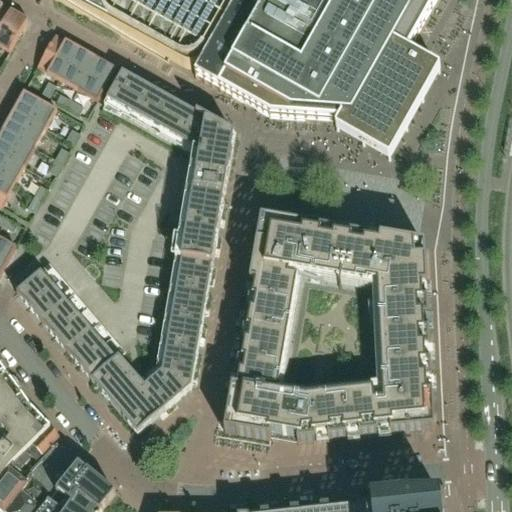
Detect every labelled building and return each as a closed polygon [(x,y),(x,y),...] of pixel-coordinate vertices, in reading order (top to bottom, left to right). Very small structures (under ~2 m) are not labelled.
[(201,70),(196,80),(219,93),(271,0),(52,0),(53,1),(55,2),(89,22),(168,66),(170,62),(183,69),(201,69),(201,70)] [(387,163),(388,163),(390,163),(391,162),(392,161),(440,76),(440,75),(440,74),(440,73),(439,72),(438,71),(410,55),(440,0),(271,0),(219,93),(245,108),(270,122),(338,127),(336,130),(336,131),(336,132),(336,133),(337,134),(337,135),(387,163)] [(0,6),(0,35),(12,14),(0,6)] [(12,14),(0,35),(0,50),(10,56),(28,23),(12,14)] [(57,83),(76,49),(56,38),(37,71),(47,77),(57,83)] [(76,49),(57,83),(77,94),(96,61),(76,49)] [(96,61),(77,94),(97,105),(116,72),(96,61)] [(131,80),(123,76),(107,103),(124,112),(126,108),(136,113),(133,117),(150,127),(152,122),(162,128),(159,132),(200,155),(192,204),(197,205),(195,216),(190,215),(187,233),(192,234),(190,245),(185,244),(182,263),(187,264),(185,275),(180,274),(177,293),(182,293),(180,304),(175,303),(172,322),(176,323),(175,334),(170,333),(167,352),(171,353),(169,363),(165,363),(163,375),(153,382),(157,386),(148,393),(145,389),(136,397),(131,390),(139,383),(119,360),(118,361),(119,362),(92,384),(93,385),(138,437),(160,418),(175,405),(191,391),(192,387),(223,209),(229,173),(235,139),(175,105),(157,95),(149,90),(131,80)] [(42,97),(49,101),(56,89),(48,85),(42,97)] [(14,113),(13,115),(46,133),(57,114),(24,95),(18,106),(14,113)] [(68,112),(72,104),(61,98),(57,105),(68,112)] [(72,104),(68,112),(80,118),(84,111),(72,104)] [(9,121),(2,134),(35,153),(46,133),(13,115),(12,116),(9,121)] [(73,149),(79,137),(72,133),(66,144),(73,149)] [(0,158),(24,172),(30,162),(35,153),(2,134),(0,137),(0,158)] [(55,163),(62,167),(69,156),(61,151),(55,163)] [(0,158),(0,184),(13,192),(24,172),(0,158)] [(62,167),(55,163),(49,174),(56,178),(62,167)] [(0,210),(2,211),(13,192),(0,184),(0,210)] [(34,201),(41,205),(48,193),(40,189),(34,201)] [(41,205),(34,201),(28,212),(35,216),(41,205)] [(18,228),(6,222),(2,229),(14,235),(18,228)] [(426,251),(262,222),(250,287),(248,299),(226,432),(225,436),(271,444),(272,438),(284,441),(299,443),(298,448),(435,433),(426,251)] [(0,278),(16,250),(0,240),(0,278)] [(30,311),(55,290),(47,282),(49,280),(43,274),(17,296),(18,298),(30,311)] [(42,325),(43,326),(69,303),(64,298),(62,299),(55,290),(30,311),(31,312),(42,325)] [(69,303),(43,326),(43,327),(55,340),(55,341),(80,319),(72,311),(74,309),(69,303)] [(67,355),(94,333),(89,327),(87,328),(80,319),(55,341),(56,342),(67,355)] [(79,369),(80,370),(105,349),(97,340),(99,339),(94,333),(67,355),(68,356),(79,369)] [(92,384),(119,362),(118,361),(114,356),(112,357),(105,349),(80,370),(92,384)] [(44,423),(32,410),(0,366),(0,428),(9,441),(5,447),(0,442),(0,478),(5,472),(10,465),(14,462),(50,429),(44,423)] [(34,479),(32,475),(28,473),(26,475),(22,473),(32,462),(30,461),(31,459),(36,463),(58,440),(50,429),(14,462),(10,465),(5,472),(0,478),(0,511),(9,511),(26,488),(34,479)] [(42,511),(76,471),(77,469),(67,458),(57,446),(32,475),(34,479),(26,488),(9,511),(42,511)] [(82,472),(78,468),(42,511),(103,511),(116,497),(88,474),(87,476),(82,472)] [(443,511),(442,498),(312,511),(443,511)]
